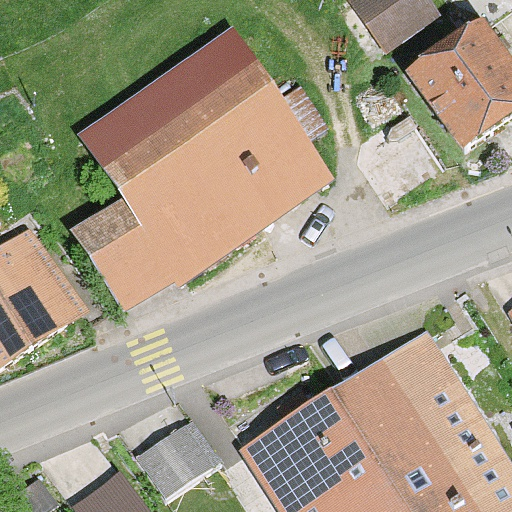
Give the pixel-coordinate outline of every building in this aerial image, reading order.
[(435,16),(421,0),(354,0),(346,7),(387,56),(435,16)] [(511,123),(511,82),(476,28),(400,77),(455,160),(511,123)] [(326,187),(232,39),(74,139),(118,208),(67,241),(117,320),(326,187)] [(37,238),(0,260),(0,371),(86,319),(37,238)] [(511,306),(497,318),(511,336),(511,306)] [(511,511),(511,471),(429,339),(238,458),(271,511),(511,511)]
